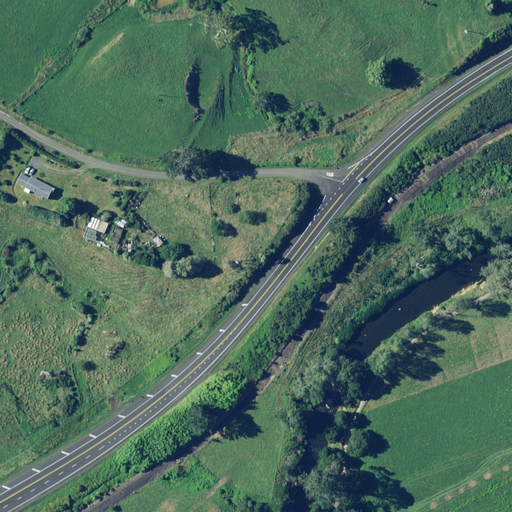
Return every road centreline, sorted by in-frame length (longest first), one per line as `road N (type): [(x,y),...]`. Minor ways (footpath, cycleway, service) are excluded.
road 1 (trunk): [(350,184),(181,380),(0,501)]
road 2 (unclassified): [(350,184),(317,174),(127,166),(0,118)]
road 3 (trunk): [(511,55),(423,115),(350,184)]
